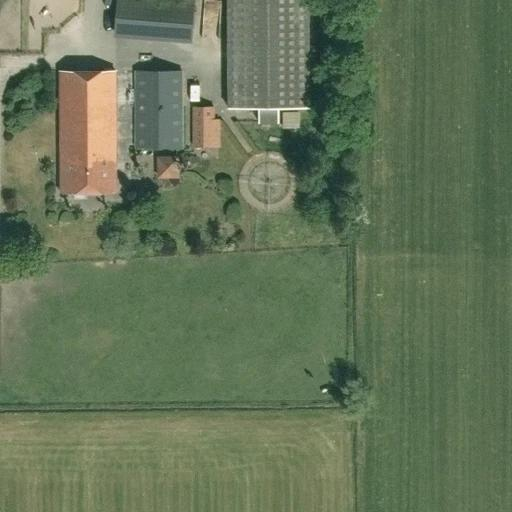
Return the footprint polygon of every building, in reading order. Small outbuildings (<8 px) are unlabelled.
[(194,0),(116,0),(114,32),(191,38),(194,0)] [(308,0),(227,0),(228,109),(258,108),(258,123),(279,122),(279,108),(309,108),(308,0)] [(116,193),(115,71),(60,71),(60,193),(116,193)] [(135,147),(181,147),(181,71),(135,71),(135,147)] [(193,109),(193,144),(213,144),(213,109),(193,109)] [(283,128),(298,128),(298,113),(283,113),(283,128)] [(165,160),(165,176),(184,176),(184,160),(165,160)]
